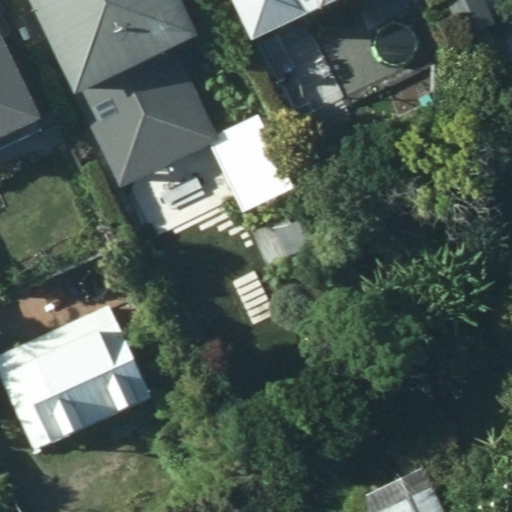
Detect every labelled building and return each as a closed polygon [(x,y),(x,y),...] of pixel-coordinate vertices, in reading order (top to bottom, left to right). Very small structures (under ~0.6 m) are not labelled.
[(180,35),(163,0),(9,0),(51,95),(65,89),(109,191),(213,144),(168,39),(180,35)] [(213,0),(233,40),(319,0),(213,0)] [(465,44),(471,40),(504,22),(492,0),(448,0),(457,14),(450,18),(465,44)] [(0,126),(21,116),(0,69),(0,126)] [(142,398),(102,306),(0,350),(0,398),(22,449),(142,398)] [(436,511),(424,485),(362,511),(436,511)]
